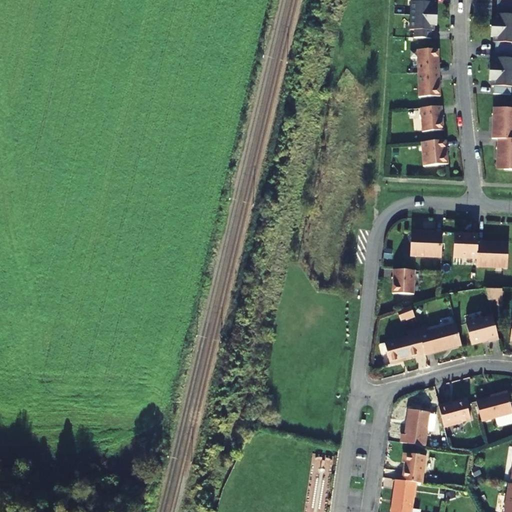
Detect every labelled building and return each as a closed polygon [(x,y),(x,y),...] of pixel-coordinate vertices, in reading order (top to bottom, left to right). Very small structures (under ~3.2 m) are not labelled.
[(414,30),(414,38),(431,39),(432,31),(434,31),(435,20),(437,21),(437,13),(435,13),(436,3),(433,3),(433,0),(415,0),(415,2),(411,2),(410,30),(414,30)] [(511,0),(497,0),(497,14),(494,14),(493,25),(492,25),(491,32),(493,32),(493,42),(495,42),(495,58),(492,58),(492,68),(490,68),(490,76),(492,76),(491,86),(494,86),(494,94),(511,95),(511,87),(511,86),(511,0)] [(419,74),(439,73),(439,63),(438,63),(437,50),(418,50),(419,74)] [(440,84),(439,73),(419,74),(419,98),(439,97),(438,84),(440,84)] [(442,107),(421,109),(423,132),(443,131),(441,117),(443,118),(442,107)] [(498,138),(511,139),(511,108),(501,108),(501,109),(494,108),(494,116),(495,116),(495,122),(494,122),(493,138),(498,138)] [(511,169),(511,139),(498,138),(498,155),(499,155),(499,160),(498,160),(497,168),(504,168),(504,169),(511,169)] [(447,151),(446,140),(423,143),(425,166),(447,165),(446,152),(447,151)] [(441,257),(442,233),(425,232),(425,233),(420,233),(420,232),(412,231),(412,239),(411,238),(410,256),(441,257)] [(477,258),(478,242),(478,234),(467,233),(467,235),(454,234),(454,257),(477,258)] [(478,242),(477,258),(477,266),(507,267),(508,249),(507,249),(508,243),(500,243),(500,244),(494,244),(494,243),(478,242)] [(413,294),(414,270),(393,269),(393,281),(394,281),(394,294),(413,294)] [(500,295),(499,287),(484,289),(486,297),(500,295)] [(401,322),(414,316),(410,305),(396,311),(401,322)] [(467,338),(496,338),(491,315),(463,322),(467,338)] [(460,345),(454,323),(426,331),(426,327),(417,329),(418,333),(423,352),(424,354),(460,345)] [(398,359),(423,352),(418,333),(382,343),(388,364),(399,361),(398,359)] [(511,413),(511,412),(507,394),(475,402),(480,422),(511,413)] [(448,406),(447,404),(437,407),(443,429),(461,424),(461,422),(470,419),(465,401),(448,406)] [(399,443),(424,446),(428,412),(408,409),(404,435),(400,434),(399,443)] [(414,482),(420,483),(424,455),(403,452),(402,462),(404,463),(401,480),(414,482)] [(391,503),(390,511),(409,511),(411,508),(414,482),(401,480),(395,479),(392,498),(393,499),(394,500),(394,501),(393,503),(392,503),(391,503)]
